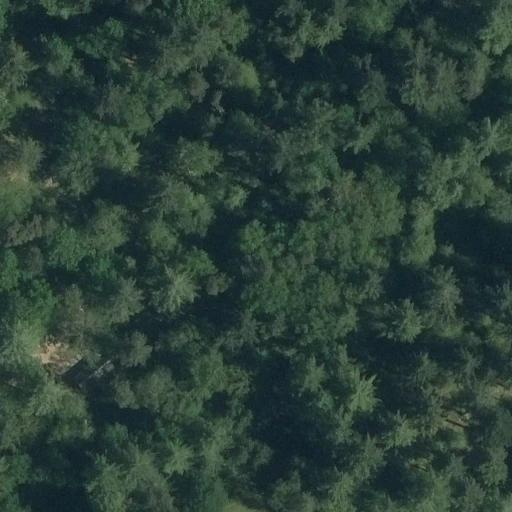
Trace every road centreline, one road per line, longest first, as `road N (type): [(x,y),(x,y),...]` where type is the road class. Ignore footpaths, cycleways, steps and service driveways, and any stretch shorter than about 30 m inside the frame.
road 1 (track): [(38,326),(130,511)]
road 2 (track): [(0,244),(38,326),(25,380),(0,400)]
